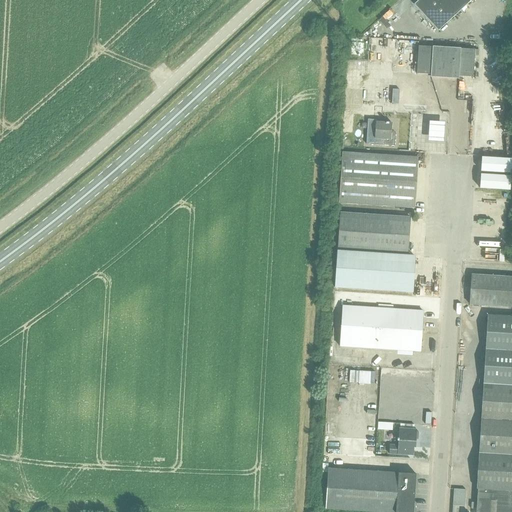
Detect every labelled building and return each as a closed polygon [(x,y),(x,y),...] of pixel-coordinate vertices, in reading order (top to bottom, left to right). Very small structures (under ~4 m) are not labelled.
[(418,0),(414,5),(438,31),(471,0),(418,0)] [(404,40),(403,61),(409,61),(410,52),(416,52),(416,46),(414,46),(414,40),(404,40)] [(431,75),(432,47),(418,46),(416,74),(431,75)] [(459,79),(459,77),(460,49),(432,47),(431,75),(430,77),(459,79)] [(459,77),(473,78),(474,50),(460,49),(459,77)] [(366,144),(395,146),(396,133),(391,133),(392,123),(376,122),(376,120),(367,119),(366,144)] [(444,122),(429,121),(428,141),(443,142),(444,122)] [(339,203),(415,208),(418,158),(342,153),(339,203)] [(482,157),(481,171),(511,173),(511,159),(482,157)] [(480,188),(510,190),(510,176),(481,174),(480,188)] [(337,250),(408,255),(410,218),(340,213),(337,250)] [(337,250),(335,287),(412,293),(414,256),(408,256),(408,255),(406,255),(337,250)] [(424,288),(442,289),(444,263),(436,262),(436,273),(425,272),(424,288)] [(469,305),(511,307),(511,277),(471,275),(469,305)] [(343,306),(340,346),(420,352),(423,311),(343,306)] [(476,511),(511,511),(511,316),(487,315),(476,489),(478,489),(476,511)] [(382,388),(380,419),(418,421),(420,391),(382,388)] [(410,447),(415,447),(416,439),(418,440),(418,432),(416,432),(416,430),(399,429),(398,446),(389,445),(389,454),(410,455),(410,447)] [(325,509),(378,511),(413,511),(416,474),(398,473),(328,469),(325,509)] [(466,490),(454,489),(453,505),(465,506),(466,490)]
